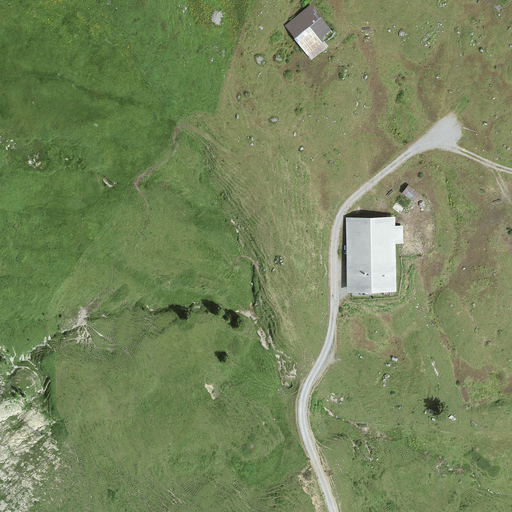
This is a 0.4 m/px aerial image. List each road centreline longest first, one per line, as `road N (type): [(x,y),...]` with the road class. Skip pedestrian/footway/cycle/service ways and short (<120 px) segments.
road 1 (track): [(370,182),(337,229),(327,354),(303,411),(304,438),(330,511)]
road 2 (track): [(370,182),(431,142),(511,171)]
